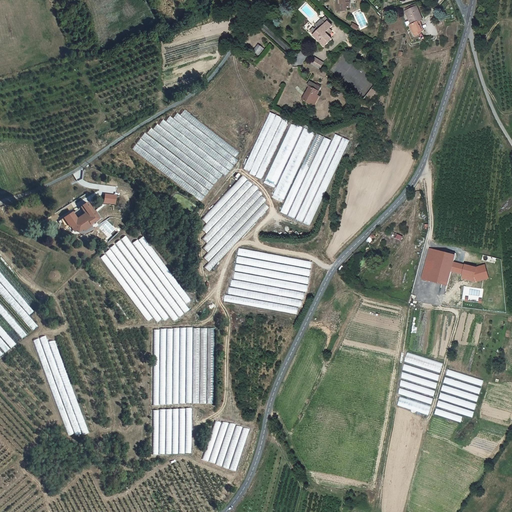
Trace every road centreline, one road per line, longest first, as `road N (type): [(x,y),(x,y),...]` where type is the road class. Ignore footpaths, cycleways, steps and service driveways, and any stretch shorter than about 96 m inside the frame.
road 1 (tertiary): [(468,24),(421,168),(326,279),(277,382),(255,464),(224,511)]
road 2 (track): [(332,269),(257,244),(271,205),(255,181),(234,170),(199,216),(210,294),(176,324),(117,329)]
road 3 (track): [(0,203),(96,159),(206,87),(252,18)]
road 4 (track): [(193,421),(191,455),(118,495),(101,495),(87,471),(47,500),(23,470)]
road 5 (track): [(217,297),(228,322),(223,407),(203,421),(193,421),(193,405),(153,407)]
road 6 (track): [(429,289),(427,306),(457,317),(427,419)]
road 7 (track): [(0,251),(57,304),(66,326),(57,330),(45,330),(36,313)]
road 8 (track): [(176,324),(209,318),(233,249),(257,244)]
road 9 (track): [(238,170),(257,117),(233,47)]
road 10 (unclassified): [(468,24),(489,102),(511,145)]
